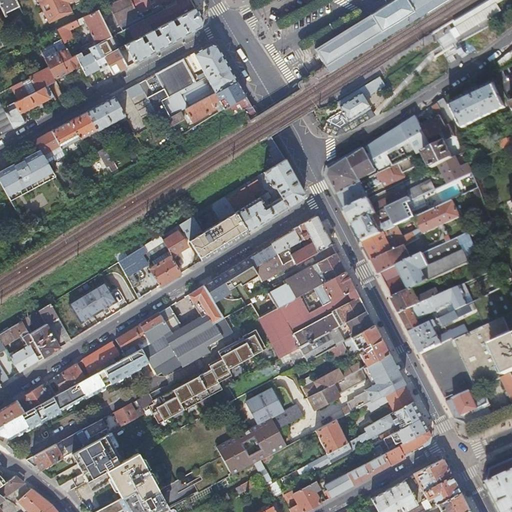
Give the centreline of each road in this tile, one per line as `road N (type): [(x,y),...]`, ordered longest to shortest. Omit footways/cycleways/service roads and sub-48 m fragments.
road 1 (residential): [(324,197),(0,401)]
road 2 (tertiary): [(324,197),(451,443)]
road 3 (residential): [(230,27),(0,149)]
road 4 (residential): [(311,158),(511,34)]
road 5 (residential): [(451,443),(322,511)]
road 6 (residential): [(369,0),(251,60)]
